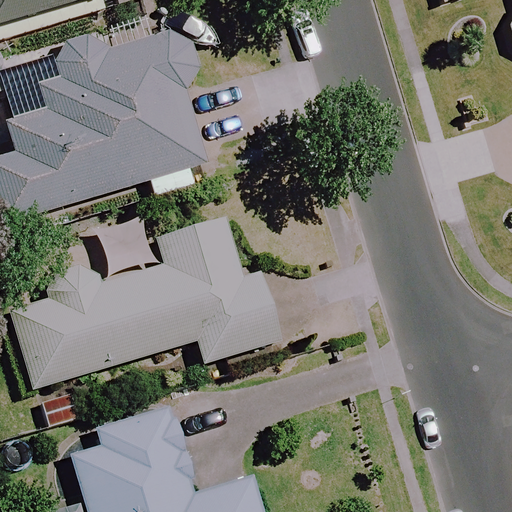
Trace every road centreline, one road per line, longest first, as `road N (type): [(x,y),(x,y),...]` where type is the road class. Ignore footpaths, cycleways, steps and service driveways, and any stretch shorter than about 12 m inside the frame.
road 1 (residential): [(453,383),(333,0)]
road 2 (residential): [(490,511),(453,383)]
